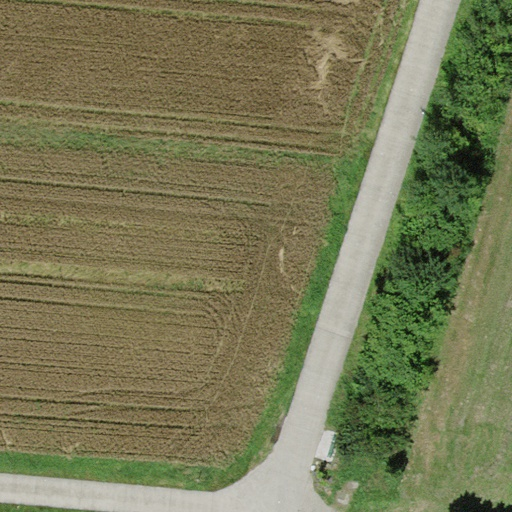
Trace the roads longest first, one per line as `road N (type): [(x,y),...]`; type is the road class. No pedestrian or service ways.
road 1 (unclassified): [(443,0),(278,511)]
road 2 (track): [(190,511),(0,494)]
